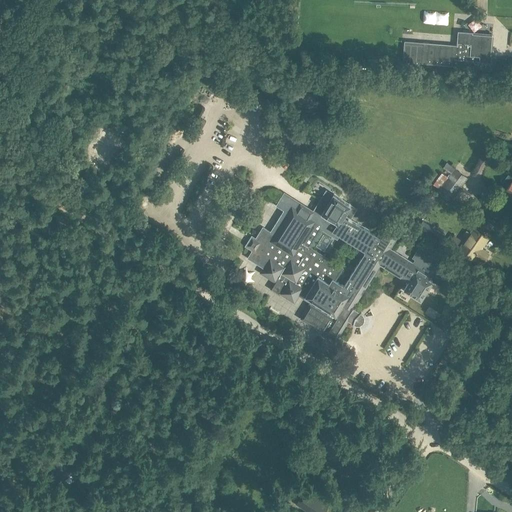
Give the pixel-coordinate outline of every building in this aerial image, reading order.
[(493,35),(472,33),(471,35),(459,34),(458,45),(404,41),(403,62),(457,66),(457,60),(480,62),(479,68),(488,69),(488,62),(490,62),(493,35)] [(468,178),(455,168),(453,170),(448,166),(446,169),(445,168),(433,184),(439,188),(437,191),(450,201),(468,178)] [(511,177),(508,175),(501,184),(507,188),(505,191),(510,195),(508,197),(511,199),(511,177)] [(274,235),(263,228),(255,240),(258,242),(248,258),(260,265),(261,264),(265,266),(260,273),(275,282),(271,289),(279,294),(279,293),(294,303),(301,292),(306,295),(306,296),(315,302),(303,320),(336,340),(348,321),(354,322),(354,321),(359,324),(362,319),(358,316),(359,315),(354,310),(356,307),(354,306),(377,269),(375,268),(378,263),(421,289),(430,275),(390,248),(395,238),(379,228),(374,235),(342,215),(349,204),(334,194),(331,198),(333,198),(329,204),(328,203),(316,222),(310,218),(314,212),(284,193),(277,205),(288,212),(274,235)] [(423,232),(437,242),(442,235),(428,225),(425,223),(420,230),(423,232)] [(483,262),(489,254),(481,248),(489,238),(474,227),(458,250),(473,260),(475,257),(483,262)] [(347,452),(335,471),(356,484),(367,465),(347,452)] [(60,453),(55,457),(61,465),(66,462),(60,453)] [(307,511),(323,511),(329,504),(306,489),(296,504),(307,511)]
